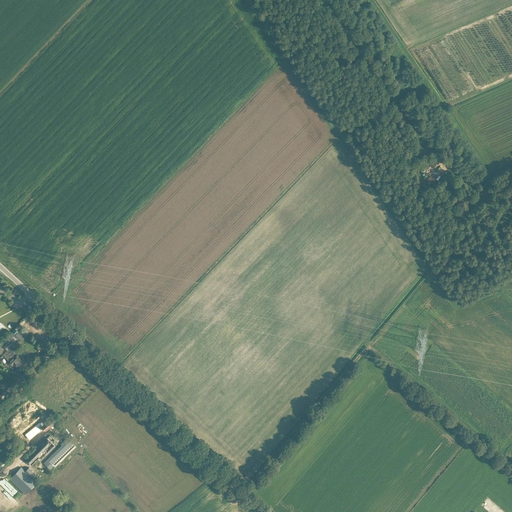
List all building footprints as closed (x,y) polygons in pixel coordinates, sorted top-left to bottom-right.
[(12,331),(6,338),(8,340),(9,341),(14,334),(15,334),(12,332),(12,331)] [(15,334),(14,334),(22,341),(25,338),(24,338),(23,336),(18,332),(17,331),(15,334)] [(8,340),(3,345),(7,349),(12,343),(8,340)] [(9,352),(9,353),(13,356),(13,357),(15,359),(16,358),(19,361),(21,362),(22,361),(26,366),(32,360),(27,356),(25,358),(22,356),(24,354),(19,350),(17,352),(13,348),(9,352)] [(16,368),(20,372),(26,366),(22,361),(21,362),(19,361),(16,358),(15,359),(13,357),(9,361),(13,365),(14,364),(16,367),(16,368)] [(351,388),(304,443),(313,450),(309,454),(321,464),(325,460),(324,459),(370,404),(351,388)] [(59,419),(58,419),(55,415),(39,429),(42,433),(43,433),(45,431),(46,431),(57,422),(56,421),(59,419)] [(25,460),(32,467),(36,463),(34,462),(37,459),(38,461),(55,444),(52,442),(55,439),(54,438),(50,435),(47,438),(47,437),(25,460)] [(62,445),(44,462),(50,469),(54,466),(52,464),(73,443),(67,437),(63,442),(61,444),(62,445)] [(35,479),(38,476),(29,466),(25,470),(21,467),(11,478),(26,493),(37,482),(35,479)]
